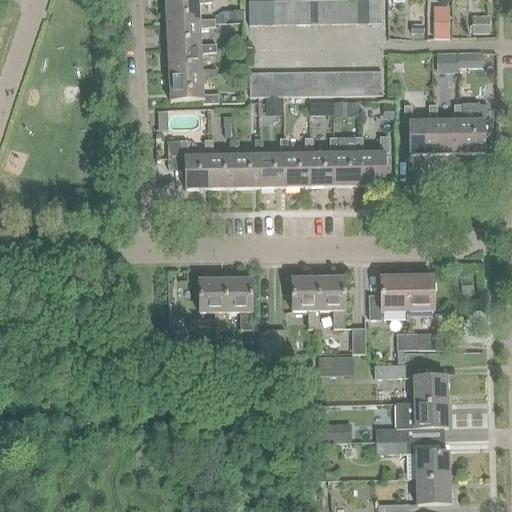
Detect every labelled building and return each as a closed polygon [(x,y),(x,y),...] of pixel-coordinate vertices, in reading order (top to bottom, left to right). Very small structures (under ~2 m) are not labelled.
[(165,30),(197,28),(197,33),(213,31),(212,24),(197,25),(196,9),(211,7),(210,0),(195,0),(195,2),(163,4),(165,30)] [(380,3),(368,4),(369,27),(381,27),(380,3)] [(320,4),(308,5),(309,28),(321,28),(320,4)] [(321,28),(333,28),(332,4),(320,4),(321,28)] [(333,28),(345,28),(344,4),(332,4),(333,28)] [(356,4),(344,4),(345,28),(357,28),(356,4)] [(357,28),(369,27),(368,4),(356,4),(357,28)] [(261,29),(260,5),(248,6),(249,29),(261,29)] [(261,29),(273,29),(272,5),(260,5),(261,29)] [(284,5),(272,5),(273,29),(285,29),(284,5)] [(296,5),(284,5),(285,29),(297,29),(296,5)] [(308,5),(296,5),(297,29),(309,28),(308,5)] [(228,24),(244,23),(243,13),(228,14),(223,14),(224,24),(228,24)] [(489,37),(489,19),(471,19),(472,37),(489,37)] [(449,25),(433,25),(433,42),(449,42),(449,25)] [(411,36),(423,37),(424,27),(411,27),(411,36)] [(198,49),(197,33),(197,28),(165,30),(166,55),(199,53),(199,58),(214,56),(214,48),(198,49)] [(199,58),(199,53),(166,55),(167,80),(200,78),(200,82),(215,80),(215,73),(200,74),(199,58)] [(457,56),(435,56),(435,67),(457,67),(457,56)] [(457,71),(481,71),(482,56),(457,56),(457,71)] [(333,76),(321,77),(321,100),(333,100),(333,76)] [(345,76),(333,76),(333,100),(345,99),(345,76)] [(345,99),(357,99),(357,76),(345,76),(345,99)] [(369,76),(357,76),(357,99),(369,99),(369,76)] [(381,76),(369,76),(369,99),(382,99),(381,76)] [(261,101),(261,77),(249,78),(249,101),(261,101)] [(261,101),(273,100),(273,77),(261,77),(261,101)] [(273,100),(285,100),(285,77),(273,77),(273,100)] [(297,77),(285,77),(285,100),(297,100),(297,77)] [(309,77),(297,77),(297,100),(309,100),(309,77)] [(321,77),(309,77),(309,100),(321,100),(321,77)] [(200,82),(200,78),(167,80),(169,105),(201,103),(201,107),(216,106),(216,97),(201,98),(200,82)] [(400,97),(399,87),(390,87),(390,97),(400,97)] [(265,120),(281,119),(281,101),(265,101),(265,120)] [(333,105),(309,105),(310,118),(333,118),(333,105)] [(357,120),(357,105),(333,105),(333,120),(357,120)] [(393,121),(393,107),(382,108),(383,121),(393,121)] [(433,157),(432,124),(437,124),(435,109),(427,109),(428,124),(412,125),(410,110),(403,110),(403,125),(407,125),(408,158),(433,157)] [(453,124),(437,124),(432,124),(433,157),(458,157),(457,124),(463,124),(461,109),(453,109),(453,124)] [(463,124),(457,124),(458,157),(484,156),(483,124),(488,124),(487,109),(478,109),(478,123),(463,124)] [(231,141),(231,120),(223,120),(223,130),(224,130),(224,141),(231,141)] [(364,156),(359,156),(360,189),(386,189),(385,156),(389,156),(388,140),(380,140),(380,156),(364,156)] [(335,190),(334,157),(339,157),(337,141),(329,141),(330,157),(313,157),(309,157),(310,190),(335,190)] [(339,157),(334,157),(335,190),(360,189),(359,156),(364,156),(362,141),(354,141),(355,156),(339,157)] [(238,159),(234,159),(235,192),(260,191),(259,158),(263,158),(262,142),(254,143),(255,158),(238,159)] [(285,191),(284,158),(288,158),(287,142),(279,142),(280,158),(263,158),(259,158),(260,191),(285,191)] [(288,158),(284,158),(285,191),(310,190),(309,157),(313,157),(312,142),(304,142),(305,157),(288,158)] [(210,192),(209,159),(213,159),(212,143),(204,144),(204,159),(188,160),(187,144),(167,144),(167,172),(183,172),(184,193),(210,192)] [(235,192),(234,159),(238,159),(237,143),(229,143),(230,159),(213,159),(209,159),(210,192),(235,192)] [(318,332),(318,314),(317,281),(290,282),(290,315),(306,315),(306,332),(318,332)] [(342,281),(317,281),(318,314),(332,314),(332,332),(343,332),(342,281)] [(381,315),(406,315),(405,281),(378,281),(378,298),(369,298),(370,323),(381,323),(381,315)] [(432,281),(405,281),(406,315),(432,315),(432,281)] [(224,315),(224,282),(197,283),(198,316),(213,315),(214,333),(225,333),(224,315)] [(250,282),(224,282),(224,315),(237,315),(238,333),(251,333),(250,282)] [(362,357),(362,332),(350,332),(350,357),(362,357)] [(272,358),(272,333),(258,334),(258,358),(272,358)] [(283,333),(272,333),(272,358),(283,358),(283,333)] [(186,359),(185,335),(173,335),(174,359),(186,359)] [(441,336),(406,337),(406,353),(441,352),(441,336)] [(396,353),(406,353),(406,337),(396,337),(396,353)] [(336,359),(318,360),(318,376),(318,378),(319,378),(336,378),(336,359)] [(372,370),(372,382),(402,382),(402,369),(372,370)] [(411,381),(412,406),(445,405),(444,380),(411,381)] [(446,431),(445,405),(412,406),(394,406),(395,432),(405,431),(405,432),(446,431)] [(337,445),(336,428),(322,428),(322,445),(337,445)] [(375,445),(406,445),(405,432),(405,431),(395,432),(374,432),(375,445)] [(406,445),(375,445),(375,458),(406,457),(406,445)] [(406,483),(414,483),(447,482),(447,456),(413,457),(406,457),(406,483)] [(447,482),(414,483),(415,509),(448,508),(447,482)]
